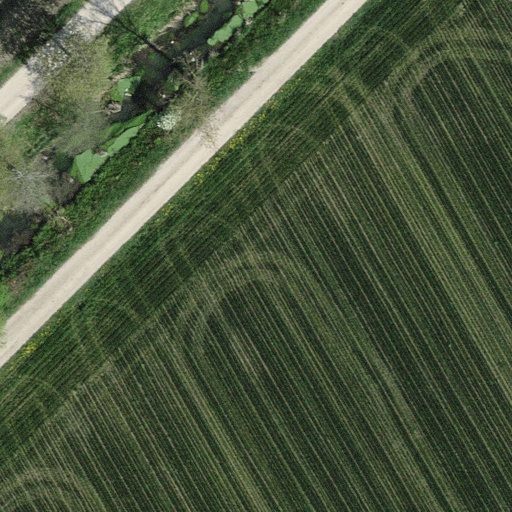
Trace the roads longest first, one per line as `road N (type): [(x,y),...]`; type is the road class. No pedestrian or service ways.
road 1 (track): [(0,359),(360,0)]
road 2 (track): [(122,0),(0,122)]
